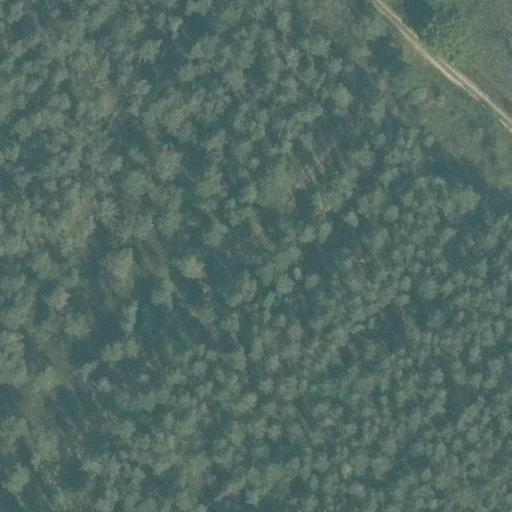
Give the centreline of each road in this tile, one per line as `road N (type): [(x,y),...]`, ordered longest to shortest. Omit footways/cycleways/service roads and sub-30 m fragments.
road 1 (track): [(448,0),(17,511)]
road 2 (track): [(347,0),(511,148)]
